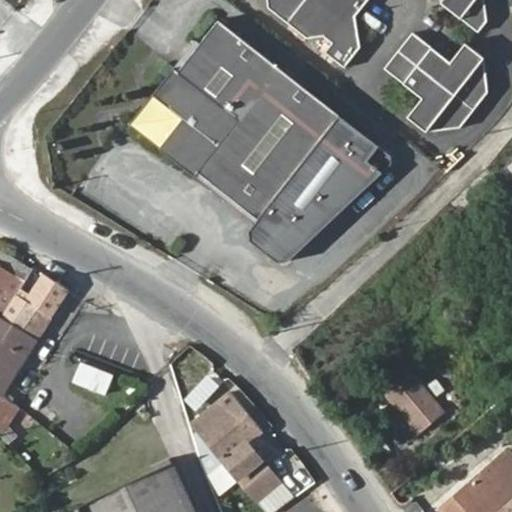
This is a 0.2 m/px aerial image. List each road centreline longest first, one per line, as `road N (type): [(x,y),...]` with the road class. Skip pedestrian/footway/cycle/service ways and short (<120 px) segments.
road 1 (unclassified): [(0,208),(211,328),(278,384),(365,511)]
road 2 (unknown): [(415,0),(369,63),(369,75),(441,139),(474,125),(506,83),(502,0)]
road 3 (unclassified): [(86,0),(0,102)]
